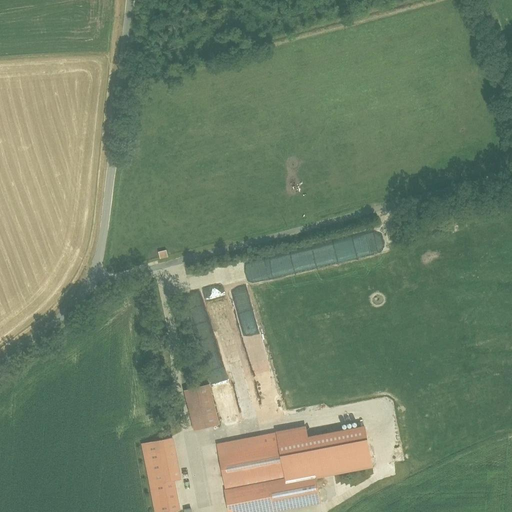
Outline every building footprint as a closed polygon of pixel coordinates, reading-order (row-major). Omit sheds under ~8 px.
[(159,253),(160,259),(169,257),(167,250),(159,253)] [(250,359),(255,385),(274,382),(270,356),(250,359)] [(222,424),(212,383),(203,385),(187,389),(197,430),(222,424)] [(305,426),(217,442),(230,511),(236,511),(240,511),(239,511),(271,511),(321,503),(316,478),(374,467),(366,425),(307,436),(305,426)] [(177,480),(193,477),(188,453),(185,454),(173,456),(177,480)] [(193,477),(177,480),(183,510),(192,508),(203,506),(197,476),(193,477)]
